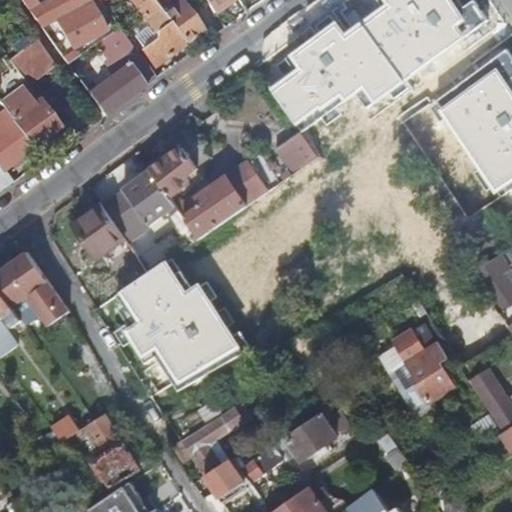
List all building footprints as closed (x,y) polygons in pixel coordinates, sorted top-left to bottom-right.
[(21,0),(41,28),(58,18),(75,49),(92,39),(91,39),(105,31),(88,0),(89,0),(52,0),(40,7),(35,0),(21,0)] [(155,67),(187,46),(187,45),(153,0),(134,0),(157,32),(157,39),(143,50),(155,67)] [(153,0),(187,45),(204,32),(184,4),(176,9),(168,0),(153,0)] [(234,23),(247,13),(239,0),(205,0),(214,14),(224,8),(234,23)] [(335,22),(277,66),(285,75),(268,88),(303,133),(321,119),(327,126),(341,115),(337,106),(355,94),(365,110),(478,29),(454,0),(379,0),(384,7),(346,33),(335,22)] [(125,24),(111,31),(126,61),(140,53),(125,24)] [(0,101),(7,111),(33,146),(59,127),(27,83),(55,63),(44,49),(0,81),(0,101)] [(64,60),(69,66),(80,58),(75,51),(64,60)] [(130,64),(147,87),(158,79),(141,56),(130,64)] [(80,81),(106,117),(147,87),(130,64),(127,60),(102,79),(95,70),(80,81)] [(511,101),(496,77),(441,115),(493,192),(511,179),(511,101)] [(0,194),(14,184),(4,172),(35,149),(33,146),(7,111),(1,115),(8,125),(0,130),(0,194)] [(0,116),(0,130),(8,125),(1,115),(0,116)] [(321,158),(303,133),(277,150),(295,177),(321,158)] [(163,157),(166,162),(184,150),(180,145),(163,157)] [(199,171),(184,150),(166,162),(163,157),(149,167),(153,173),(172,200),(186,190),(182,183),(199,171)] [(270,194),(249,165),(198,201),(191,200),(184,205),(182,202),(176,205),(180,211),(201,241),(209,235),(205,229),(214,223),(218,229),(270,194)] [(176,205),(172,200),(153,173),(125,191),(126,193),(104,208),(128,243),(131,248),(152,233),(151,231),(180,211),(176,205)] [(128,243),(104,208),(103,207),(75,227),(100,262),(128,243)] [(218,229),(214,223),(205,229),(209,235),(218,229)] [(0,274),(0,290),(20,320),(42,305),(56,325),(71,315),(29,255),(0,274)] [(511,285),(505,275),(511,270),(511,267),(505,256),(475,275),(511,329),(511,285)] [(162,264),(118,296),(138,323),(122,335),(142,364),(157,351),(178,389),(234,354),(191,291),(184,295),(162,264)] [(20,320),(0,290),(0,346),(12,338),(3,324),(0,325),(0,316),(4,314),(15,329),(23,324),(20,320)] [(427,351),(415,333),(396,345),(407,363),(427,351)] [(458,388),(443,365),(450,361),(440,344),(396,371),(402,380),(403,379),(414,373),(422,385),(419,387),(431,405),(458,388)] [(511,402),(490,370),(472,382),(507,434),(511,430),(511,402)] [(431,405),(419,387),(422,385),(414,373),(403,379),(411,391),(408,393),(421,411),(431,405)] [(245,407),(238,412),(247,426),(254,421),(245,407)] [(238,412),(179,449),(187,463),(195,458),(207,479),(224,468),(211,448),(247,426),(238,412)] [(141,472),(106,416),(94,425),(80,433),(59,447),(29,466),(4,483),(9,490),(82,443),(113,491),(141,472)] [(290,445),(303,464),(339,440),(324,417),(295,436),(298,440),(290,445)] [(472,429),(479,440),(497,428),(489,418),(472,429)] [(80,433),(72,419),(50,434),(59,447),(80,433)] [(211,483),(217,492),(226,505),(283,463),(273,451),(234,480),(227,471),(211,483)] [(328,511),(312,489),(307,492),(277,511),(328,511)] [(402,511),(400,508),(393,511),(389,511),(377,491),(351,511),(352,510),(352,511),(402,511)]
